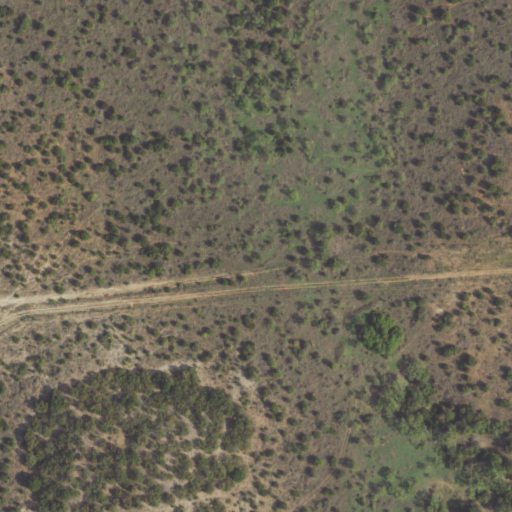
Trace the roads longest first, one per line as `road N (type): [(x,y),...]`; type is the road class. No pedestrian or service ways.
road 1 (track): [(511,268),(0,298)]
road 2 (track): [(266,511),(393,385),(439,304),(439,278)]
